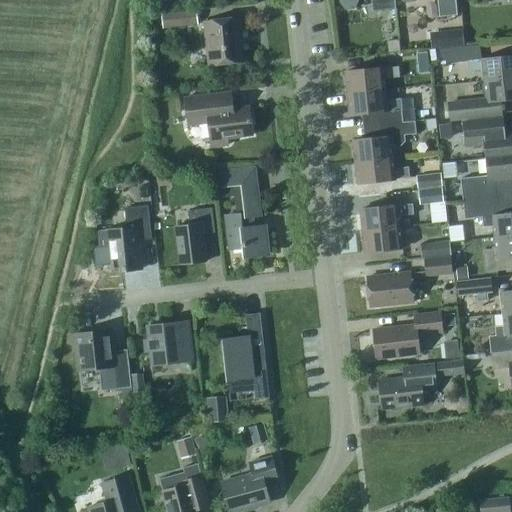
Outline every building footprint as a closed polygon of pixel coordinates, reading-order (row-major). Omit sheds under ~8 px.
[(354,8),(357,0),(371,0),(373,10),(394,8),(392,0),(339,0),(340,2),(345,9),(354,8)] [(403,0),(407,1),(414,0),(415,0),(436,0),(439,17),(457,15),(455,0),(403,0)] [(162,28),(198,24),(196,10),(161,14),(162,28)] [(238,34),(241,34),(239,18),(203,22),(208,64),(241,61),(238,34)] [(431,32),(433,49),(464,44),(462,27),(431,32)] [(387,53),(400,51),(398,39),(386,41),(387,53)] [(479,45),(438,50),(439,61),(445,61),(445,63),(480,59),(479,45)] [(481,59),(467,61),(468,71),(482,69),(483,80),(511,77),(511,55),(481,59)] [(345,71),(347,93),(385,89),(383,67),(345,71)] [(511,77),(483,80),(486,101),(486,102),(499,100),(511,98),(511,77)] [(385,89),(347,93),(349,114),(361,113),(388,110),(389,123),(403,121),(402,108),(401,98),(386,100),(385,89)] [(227,138),(252,134),(249,107),(233,109),(231,92),(185,97),(189,125),(209,122),(212,147),(228,145),(227,138)] [(478,102),(448,105),(450,120),(480,117),(500,115),(499,100),(486,102),(486,101),(478,102)] [(485,144),(486,157),(511,154),(511,130),(505,131),(503,117),(463,122),(466,147),(485,144)] [(403,122),(403,121),(389,123),(390,136),(352,140),(354,162),(393,157),(391,146),(401,145),(404,141),(404,134),(415,133),(414,121),(403,122)] [(511,178),(511,154),(486,157),(488,175),(460,178),(462,200),(495,196),(494,181),(511,178)] [(393,157),(354,162),(357,183),(395,179),(409,177),(408,167),(394,168),(393,157)] [(197,169),(210,167),(209,159),(196,161),(197,169)] [(443,178),(450,177),(449,163),(442,163),(443,178)] [(242,248),(243,257),(267,255),(264,225),(250,226),(249,217),(259,216),(253,168),(221,172),(223,196),(236,194),(239,214),(225,215),(229,249),(242,248)] [(416,175),(417,188),(441,186),(440,173),(416,175)] [(418,191),(419,203),(443,201),(442,188),(418,191)] [(511,212),(497,215),(495,196),(462,200),(465,219),(482,217),(483,227),(493,225),(494,237),(511,234),(511,212)] [(360,209),(362,230),(400,226),(399,215),(413,214),(412,204),(398,205),(360,209)] [(99,248),(110,246),(112,270),(122,268),(123,271),(140,269),(137,240),(151,239),(147,206),(124,208),(126,228),(97,231),(99,248)] [(181,264),(205,262),(201,234),(214,232),(211,208),(187,211),(189,224),(176,226),(181,264)] [(449,242),(463,240),(462,225),(448,226),(449,242)] [(402,248),(400,226),(362,230),(364,252),(402,248)] [(511,256),(511,234),(494,237),(495,248),(483,250),(486,272),(498,270),(497,258),(511,256)] [(420,243),(421,257),(450,254),(448,240),(420,243)] [(423,271),(426,271),(426,276),(452,273),(450,254),(421,257),(423,271)] [(456,280),(467,279),(466,267),(455,268),(456,280)] [(423,271),(367,278),(370,306),(413,302),(411,284),(427,282),(426,276),(426,271),(423,271)] [(458,295),(489,292),(487,280),(457,283),(458,295)] [(502,313),(511,312),(511,290),(500,292),(502,313)] [(414,314),(415,325),(373,330),(376,358),(419,353),(417,334),(442,332),(440,311),(414,314)] [(489,336),(490,352),(511,349),(511,312),(502,313),(503,326),(495,326),(496,335),(489,336)] [(252,378),(255,399),(269,398),(260,313),(245,314),(248,335),(223,338),(227,381),(252,378)] [(443,326),(455,325),(453,313),(442,315),(443,326)] [(145,352),(150,351),(152,365),(193,361),(188,321),(147,325),(149,340),(144,340),(145,352)] [(110,329),(71,334),(73,351),(76,351),(78,370),(99,368),(101,390),(113,389),(131,387),(127,353),(113,355),(110,329)] [(511,386),(511,349),(490,352),(492,369),(510,367),(511,386)] [(437,362),(438,376),(464,373),(462,360),(437,362)] [(401,366),(403,378),(379,381),(382,408),(423,403),(421,387),(435,385),(433,362),(401,366)] [(142,373),(130,375),(133,398),(145,397),(142,373)] [(122,398),(132,397),(131,387),(121,388),(122,398)] [(226,409),(208,410),(209,422),(227,421),(226,409)] [(251,443),(266,439),(262,423),(247,427),(251,443)] [(201,453),(215,446),(208,431),(194,438),(201,453)] [(195,454),(190,436),(175,440),(180,458),(195,454)] [(113,462),(124,459),(122,450),(110,453),(113,462)] [(264,483),(278,480),(271,456),(249,462),(252,474),(220,483),(228,511),(233,511),(269,502),(264,483)] [(184,471),(159,478),(163,490),(168,511),(195,511),(195,510),(208,506),(209,506),(208,504),(206,497),(200,475),(197,463),(183,467),(184,471)] [(138,511),(136,502),(128,475),(101,483),(106,502),(87,507),(88,511),(138,511)] [(480,500),(481,511),(509,511),(508,497),(480,500)]
